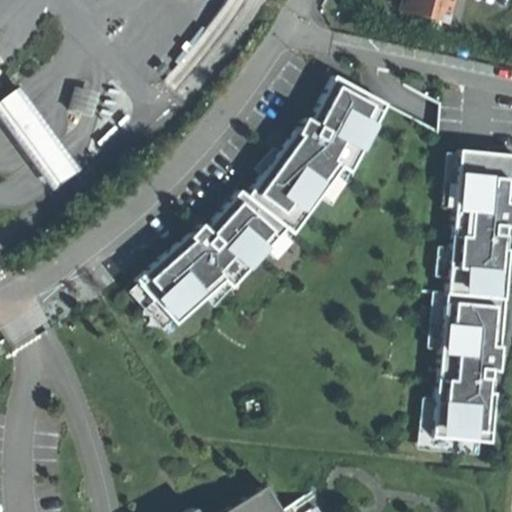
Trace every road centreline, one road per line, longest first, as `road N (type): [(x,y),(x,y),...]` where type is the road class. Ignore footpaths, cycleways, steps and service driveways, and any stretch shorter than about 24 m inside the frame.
road 1 (residential): [(283,34),(192,154),(129,217),(9,302)]
road 2 (residential): [(511,85),(283,34)]
